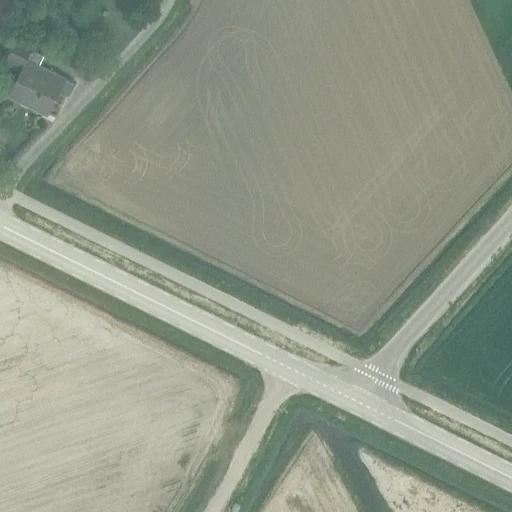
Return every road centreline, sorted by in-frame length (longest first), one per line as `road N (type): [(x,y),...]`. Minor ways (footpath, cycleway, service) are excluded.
road 1 (secondary): [(287,369),(0,227)]
road 2 (unclassified): [(360,407),(511,232)]
road 3 (secondary): [(511,483),(360,407)]
road 4 (unclassified): [(206,511),(287,369)]
